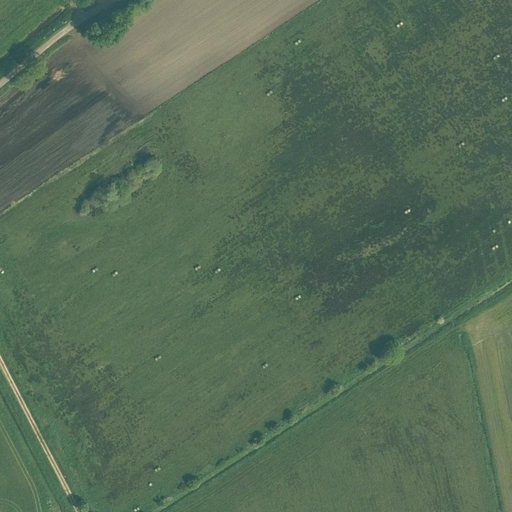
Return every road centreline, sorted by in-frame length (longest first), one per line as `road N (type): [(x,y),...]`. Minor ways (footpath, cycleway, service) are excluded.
road 1 (track): [(0,371),(69,511)]
road 2 (track): [(109,0),(0,85)]
